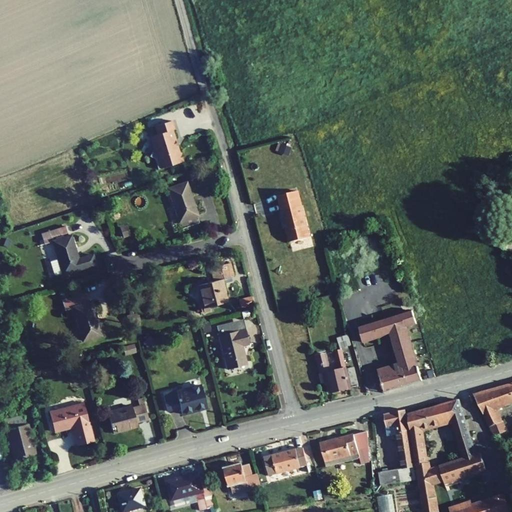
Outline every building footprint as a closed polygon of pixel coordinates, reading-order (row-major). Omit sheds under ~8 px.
[(173,122),(171,113),(155,116),(157,125),(152,126),(150,129),(152,139),(147,147),(152,150),(154,160),(180,154),(178,145),(177,145),(175,137),(174,138),(173,133),(174,133),(171,122),(173,122)] [(184,179),(163,186),(174,220),(177,219),(178,224),(194,219),(192,214),(195,213),(184,179)] [(299,208),(280,213),(283,226),(284,226),(285,232),(284,233),(287,244),(306,239),(299,208)] [(60,224),(35,232),(39,242),(48,239),(58,271),(85,262),(81,250),(72,253),(66,234),(63,234),(60,224)] [(214,281),(198,285),(204,308),(209,307),(228,302),(223,283),(222,279),(231,277),(233,276),(230,262),(210,268),(214,281)] [(81,290),(58,297),(61,307),(70,305),(79,337),(98,332),(90,299),(84,301),(81,290)] [(254,304),(252,297),(239,301),(240,308),(254,304)] [(251,309),(241,312),(242,319),(253,316),(251,309)] [(385,319),(389,333),(406,329),(406,327),(416,324),(412,311),(385,319)] [(372,323),(376,338),(389,333),(385,319),(372,323)] [(209,321),(202,323),(204,330),(211,328),(209,321)] [(363,342),(376,338),(372,323),(359,327),(363,342)] [(223,327),(225,334),(236,331),(235,324),(223,327)] [(242,346),(249,344),(245,329),(236,331),(225,334),(223,327),(217,329),(228,370),(247,364),(242,346)] [(406,329),(389,333),(391,341),(393,348),(411,343),(406,329)] [(337,338),(340,347),(351,344),(348,335),(337,338)] [(150,339),(145,345),(149,348),(154,343),(150,339)] [(415,357),(411,343),(393,348),(396,356),(398,364),(401,363),(404,362),(404,360),(415,357)] [(136,352),(134,344),(124,347),(126,354),(136,352)] [(338,365),(344,364),(341,350),(335,351),(338,365)] [(339,370),(329,372),(325,353),(317,355),(322,382),(327,381),(330,393),(357,386),(353,367),(346,369),(339,370)] [(408,385),(422,381),(415,357),(404,360),(404,362),(401,363),(408,385)] [(398,364),(377,370),(384,392),(408,385),(401,363),(398,364)] [(494,410),(511,402),(511,384),(473,395),(494,436),(506,431),(502,421),(499,423),(494,410)] [(182,414),(207,407),(201,386),(177,392),(176,390),(163,393),(163,394),(165,400),(167,412),(180,408),(182,414)] [(452,421),(463,459),(439,466),(443,480),(444,483),(486,470),(481,453),(475,455),(458,400),(447,403),(452,421)] [(438,406),(442,424),(452,421),(447,403),(438,406)] [(73,427),(78,445),(94,441),(84,404),(50,413),(55,432),(73,427)] [(426,463),(421,430),(442,424),(438,406),(407,414),(422,508),(436,506),(433,484),(430,469),(428,463),(426,463)] [(384,414),(387,436),(397,434),(408,432),(405,409),(384,414)] [(14,459),(36,454),(28,424),(26,424),(23,415),(22,415),(5,419),(4,419),(14,459)] [(326,467),(360,458),(361,464),(369,462),(367,431),(320,443),(326,467)] [(381,472),(382,482),(398,479),(416,476),(408,432),(397,434),(402,468),(381,472)] [(257,455),(261,473),(293,465),(295,471),(302,470),(297,445),(257,455)] [(216,468),(220,486),(239,482),(240,486),(246,484),(241,465),(234,466),(233,464),(216,468)] [(430,469),(433,484),(443,480),(439,466),(430,469)] [(160,476),(165,495),(189,490),(193,505),(199,503),(191,469),(160,476)] [(382,482),(383,485),(416,480),(416,476),(398,479),(382,482)] [(141,489),(119,495),(123,511),(130,511),(130,510),(145,506),(141,489)] [(509,511),(504,495),(451,511),(509,511)]
